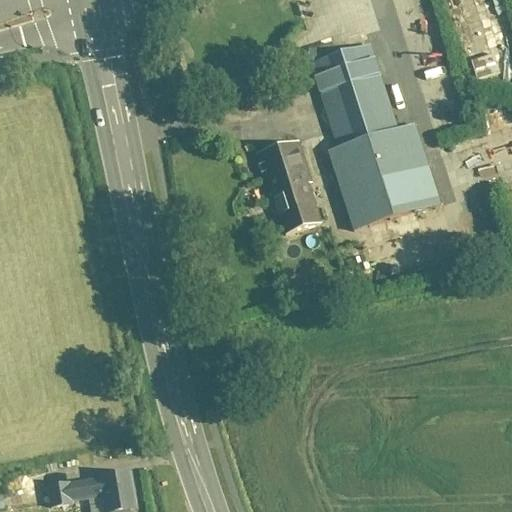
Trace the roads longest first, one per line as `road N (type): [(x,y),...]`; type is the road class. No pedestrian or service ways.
road 1 (tertiary): [(90,0),(180,426),(209,511)]
road 2 (unknown): [(376,0),(409,116)]
